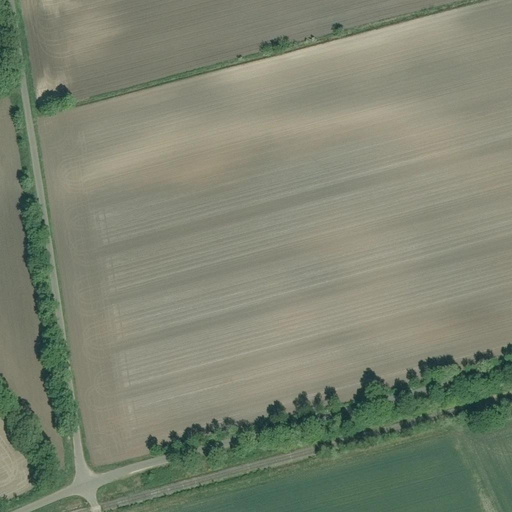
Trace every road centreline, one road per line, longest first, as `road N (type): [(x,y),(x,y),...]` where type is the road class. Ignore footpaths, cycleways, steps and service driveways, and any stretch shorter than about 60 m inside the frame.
road 1 (unclassified): [(83,484),(10,0)]
road 2 (unclassified): [(83,484),(511,369)]
